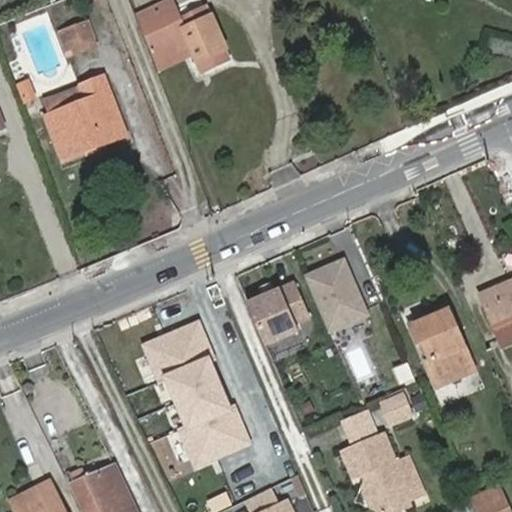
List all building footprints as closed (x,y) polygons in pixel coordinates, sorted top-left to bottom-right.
[(141,21),(156,63),(192,47),(195,53),(202,70),(228,59),(206,8),(170,24),(165,12),(141,21)] [(68,55),(96,45),(87,22),(59,31),(68,55)] [(192,47),(156,63),(158,70),(195,53),(192,47)] [(64,159),(84,152),(83,146),(103,139),(104,144),(126,135),(104,77),(83,85),(89,101),(77,106),(72,90),(46,99),(52,116),(47,118),(64,159)] [(17,85),(27,110),(40,105),(30,80),(17,85)] [(83,146),(84,152),(104,144),(103,139),(83,146)] [(347,257),(305,275),(330,334),(372,316),(347,257)] [(297,280),(248,300),(267,345),(315,325),(297,280)] [(503,348),(511,344),(511,283),(509,284),(511,292),(511,294),(486,306),(503,348)] [(481,296),(486,306),(511,294),(511,292),(509,284),(481,296)] [(437,388),(454,381),(476,372),(449,309),(411,325),(418,343),(421,342),(430,362),(427,363),(437,388)] [(201,322),(145,345),(161,382),(170,378),(192,429),(187,431),(200,463),(251,442),(236,406),(231,409),(211,363),(218,360),(201,322)] [(394,369),(400,386),(416,380),(410,363),(394,369)] [(379,403),(390,429),(416,418),(405,392),(379,403)] [(371,410),(341,422),(350,445),(380,433),(371,410)] [(363,490),(370,506),(376,508),(378,511),(397,511),(404,509),(406,499),(421,492),(410,468),(399,473),(394,462),(382,436),(343,454),(353,478),(362,475),(365,482),(363,490)] [(399,473),(410,468),(405,457),(394,462),(399,473)] [(87,478),(73,485),(85,511),(138,511),(116,465),(87,478)] [(67,473),(73,485),(87,478),(82,466),(67,473)] [(247,481),(215,496),(222,511),(224,511),(255,498),(247,481)] [(40,497),(20,508),(22,511),(66,511),(51,482),(36,490),(40,497)] [(474,506),(502,493),(499,486),(471,498),(474,506)] [(15,510),(20,508),(40,497),(36,490),(10,502),(15,510)] [(358,503),(370,506),(363,490),(360,496),(358,503)] [(474,506),(477,511),(511,511),(502,493),(474,506)] [(299,511),(291,496),(258,511),(299,511)]
